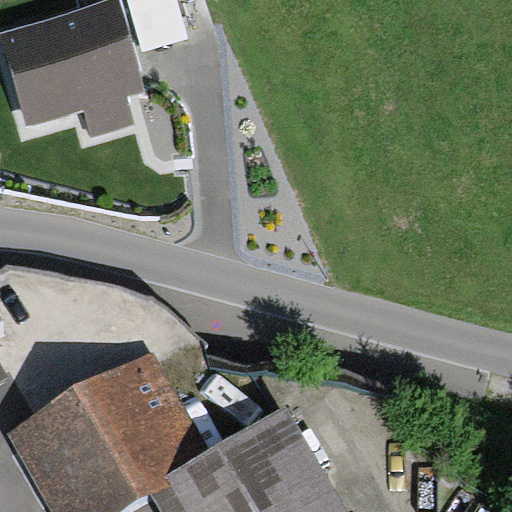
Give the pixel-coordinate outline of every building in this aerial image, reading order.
[(178,0),(126,0),(142,55),(190,41),(178,0)] [(119,4),(0,39),(0,45),(27,134),(84,117),(91,142),(136,128),(129,104),(147,98),(119,4)] [(7,271),(0,274),(0,370),(4,378),(12,373),(41,423),(157,356),(177,389),(209,355),(172,319),(155,302),(7,271)] [(41,423),(11,440),(51,511),(137,511),(152,504),(174,491),(168,483),(216,456),(177,389),(157,356),(41,423)] [(0,370),(0,391),(9,386),(4,378),(0,370)] [(152,504),(157,511),(342,511),(288,412),(216,456),(168,483),(174,491),(152,504)]
